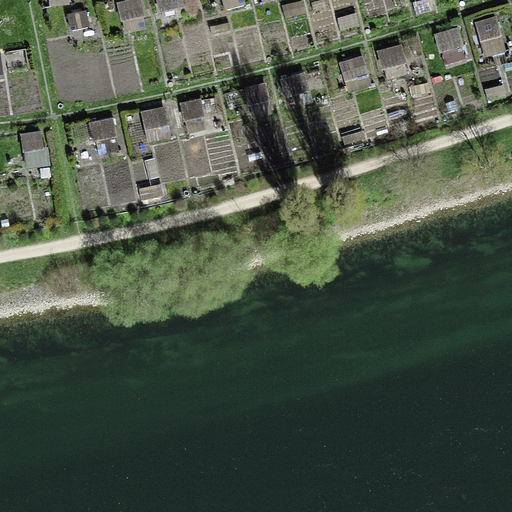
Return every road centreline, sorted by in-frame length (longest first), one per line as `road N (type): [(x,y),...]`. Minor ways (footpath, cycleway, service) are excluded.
road 1 (track): [(511,120),(329,181),(0,254)]
road 2 (track): [(0,121),(52,116),(367,42),(503,0)]
